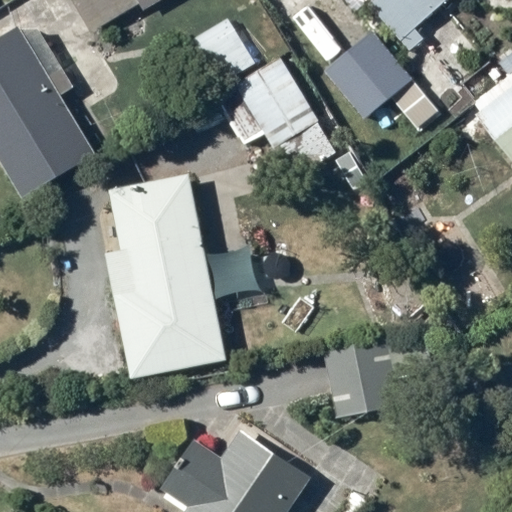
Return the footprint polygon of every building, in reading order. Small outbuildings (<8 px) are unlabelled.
[(159,0),(73,0),(92,32),(139,4),(143,10),(159,0)] [(343,0),(378,40),(388,30),(400,43),(448,1),(449,0),(343,0)] [(53,9),(18,31),(0,42),(0,160),(25,200),(96,155),(58,95),(94,73),(53,9)] [(261,55),(230,15),(194,42),(226,82),(261,55)] [(268,128),(280,147),(286,143),(302,170),(338,147),(320,118),(282,57),(239,84),(250,103),(230,116),(246,142),(268,128)] [(511,88),(478,115),(511,158),(511,88)] [(208,257),(192,173),(109,189),(120,249),(106,252),(131,380),(229,361),(216,298),(258,290),(250,249),(208,257)] [(415,330),(325,339),(333,415),(423,406),(415,330)] [(288,511),(311,478),(242,432),(223,459),(196,441),(163,490),(189,508),(186,511),(288,511)]
